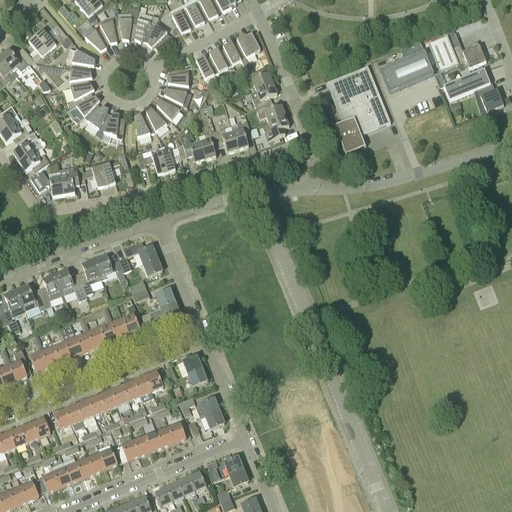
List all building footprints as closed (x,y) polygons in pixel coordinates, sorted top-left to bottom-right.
[(75,32),(92,17),(95,15),(82,0),(79,0),(75,5),(84,16),(75,23),(70,17),(65,21),(75,32)] [(110,0),(102,0),(98,4),(94,0),(82,0),(95,15),(111,1),(110,0)] [(217,17),(221,14),(213,0),(208,0),(199,5),(208,22),(209,23),(218,19),(217,17)] [(236,7),(235,6),(231,0),(213,0),(221,14),(222,16),(232,12),(230,10),(236,7)] [(208,22),(199,5),(197,1),(192,3),(194,7),(186,12),(194,29),(195,30),(204,26),(203,24),(208,22)] [(129,42),(135,42),(137,22),(139,11),(131,11),(132,23),(118,23),(122,42),(122,44),(129,45),(129,42)] [(189,31),(194,29),(186,12),(185,12),(186,12),(181,15),(181,14),(172,19),(180,35),(180,36),(181,36),(181,38),(191,34),(189,31)] [(142,44),(147,45),(156,28),(159,21),(152,19),(150,27),(137,22),(135,42),(135,43),(141,47),(142,44)] [(122,42),(118,23),(118,20),(112,21),(112,20),(98,26),(100,30),(109,46),(110,48),(117,47),(116,44),(122,42)] [(49,55),(67,39),(57,28),(53,32),(58,38),(52,43),(43,33),(35,38),(49,55)] [(153,50),(158,53),(172,40),(156,28),(147,45),(146,47),(151,52),(153,50)] [(105,50),(109,46),(100,30),(96,33),(85,41),(101,56),(106,53),(105,50)] [(453,33),(447,35),(452,48),(458,45),(453,33)] [(236,43),(237,45),(246,61),(255,57),(255,56),(260,53),(251,37),(246,40),(245,38),(236,43)] [(36,66),(42,61),(49,55),(35,38),(28,45),(38,56),(31,61),(24,52),(19,57),(29,68),(34,63),(36,66)] [(67,50),(72,45),(68,40),(62,45),(67,50)] [(486,66),(477,45),(471,47),(472,52),(463,55),(461,51),(460,48),(452,51),(447,40),(428,47),(439,75),(458,67),(466,64),(469,73),(486,66)] [(389,96),(434,78),(433,78),(420,44),(410,48),(415,59),(380,74),(389,96)] [(241,63),(246,61),(237,45),(232,47),(231,45),(223,50),(224,52),(232,68),(241,64),(241,63)] [(71,72),(89,75),(91,70),(94,70),(95,64),(76,54),(70,52),(65,65),(72,67),(71,72)] [(227,71),(232,68),(224,52),(219,54),(218,52),(209,57),(210,59),(219,75),(219,76),(228,71),(227,71)] [(21,75),(29,68),(19,57),(15,60),(8,53),(0,59),(0,60),(11,74),(16,69),(21,75)] [(214,78),(219,75),(210,59),(205,61),(204,59),(195,64),(196,66),(196,67),(197,67),(205,83),(214,78)] [(0,86),(3,90),(11,83),(6,78),(11,74),(0,60),(0,86)] [(365,150),(364,148),(361,138),(390,126),(367,69),(327,86),(343,127),(335,131),(346,158),(365,150)] [(168,88),(169,88),(188,91),(189,91),(188,71),(169,74),(169,80),(166,81),(168,88)] [(71,91),(89,88),(89,83),(92,82),(91,76),(89,75),(71,72),(70,72),(70,86),(71,86),(71,91)] [(503,110),(502,105),(497,93),(494,94),(491,82),(488,83),(484,73),(447,88),(443,89),(444,90),(449,104),(477,93),(487,118),(499,114),(499,112),(503,110)] [(256,94),(273,87),(268,77),(259,80),(257,75),(243,80),(247,90),(254,88),(256,94)] [(439,92),(444,90),(443,89),(447,88),(441,75),(433,78),(439,92)] [(44,83),(39,88),(44,95),(49,94),(52,92),(44,83)] [(256,112),(269,107),(267,101),(277,97),(273,87),(256,94),(251,96),(253,102),(252,102),(256,112)] [(76,110),(93,101),(91,95),(94,94),(91,88),(89,88),(71,91),(70,91),(74,103),(67,105),(70,113),(76,110)] [(164,99),(166,100),(179,107),(183,109),(187,96),(186,96),(188,91),(169,88),(168,93),(165,93),(164,99)] [(85,120),(88,125),(101,111),(98,107),(100,104),(95,100),(93,101),(76,110),(70,113),(69,114),(73,122),(78,126),(84,121),(85,120)] [(156,110),(158,111),(168,122),(171,125),(179,114),(176,112),(179,107),(166,100),(162,105),(159,103),(156,110)] [(0,137),(0,138),(15,127),(12,122),(17,118),(13,112),(16,110),(15,107),(2,115),(0,117),(0,118),(3,123),(0,124),(0,137)] [(268,125),(285,119),(281,109),(271,112),(269,107),(256,112),(260,122),(266,119),(268,125)] [(95,138),(101,142),(112,119),(107,115),(108,113),(102,110),(101,111),(88,125),(99,133),(95,138)] [(146,117),(147,118),(155,135),(156,136),(167,128),(164,126),(168,122),(158,111),(153,114),(151,112),(146,117)] [(111,138),(123,142),(125,123),(119,121),(119,118),(113,117),(112,119),(101,142),(109,145),(111,138)] [(150,137),(155,135),(147,118),(142,120),(140,117),(134,120),(135,122),(137,141),(150,137)] [(285,119),(268,125),(262,128),(268,144),(281,139),(279,133),(289,130),(285,119)] [(233,136),(238,153),(249,150),(246,140),(251,138),(247,124),(237,127),(239,134),(233,136)] [(18,146),(30,138),(34,135),(32,133),(29,135),(24,129),(19,133),(15,127),(0,138),(7,147),(15,141),(18,146)] [(227,156),(238,153),(233,136),(226,138),(224,131),(214,134),(219,148),(224,146),(227,156)] [(65,137),(71,143),(75,138),(70,132),(65,137)] [(200,146),(205,163),(216,160),(213,150),(219,148),(214,134),(204,137),(206,144),(200,146)] [(19,166),(34,156),(38,153),(32,145),(38,142),(34,135),(30,138),(18,146),(21,151),(13,156),(19,166)] [(195,166),(205,163),(200,146),(199,146),(194,147),(193,144),(188,146),(187,142),(182,144),(186,158),(192,156),(195,166)] [(175,173),(171,160),(179,158),(180,160),(186,158),(182,144),(176,146),(177,151),(166,154),(165,150),(159,151),(167,177),(175,173)] [(157,178),(167,177),(159,151),(155,153),(156,157),(143,161),(142,157),(136,158),(140,172),(146,171),(145,167),(153,165),(157,178)] [(35,176),(37,174),(49,166),(44,157),(38,161),(34,156),(19,166),(26,175),(32,171),(35,176)] [(123,173),(128,171),(124,158),(118,160),(120,164),(101,169),(107,190),(116,186),(112,173),(122,170),(123,173)] [(98,192),(107,190),(101,169),(83,175),(85,181),(94,179),(98,192)] [(73,186),(79,185),(85,184),(85,181),(83,175),(82,170),(59,174),(61,180),(64,198),(75,196),(73,186)] [(53,200),(64,198),(61,180),(42,184),(39,180),(34,184),(41,194),(46,191),(45,189),(51,188),(53,200)] [(143,267),(157,262),(152,249),(145,252),(142,245),(124,253),(126,260),(138,255),(143,267)] [(120,284),(125,281),(118,263),(110,267),(107,259),(95,264),(102,283),(107,281),(106,278),(116,274),(120,284)] [(127,262),(126,260),(118,263),(120,270),(125,281),(128,280),(126,275),(132,272),(127,262)] [(157,262),(143,267),(148,280),(162,274),(157,262)] [(90,287),(102,283),(95,264),(83,268),(85,274),(78,277),(86,298),(93,295),(90,287)] [(87,301),(86,298),(78,277),(70,280),(68,274),(56,278),(63,298),(75,294),(79,304),(87,301)] [(42,300),(47,311),(51,323),(56,321),(51,307),(60,304),(59,300),(63,298),(56,278),(44,283),(46,289),(38,292),(42,300)] [(132,297),(146,292),(143,284),(129,290),(132,297)] [(25,312),(36,308),(35,305),(29,289),(17,294),(25,312)] [(136,305),(150,299),(146,292),(132,297),(136,305)] [(161,311),(175,305),(170,293),(156,298),(161,311)] [(26,315),(25,312),(17,294),(5,299),(7,305),(0,308),(8,327),(14,325),(12,320),(26,315)] [(175,305),(161,311),(166,323),(180,318),(175,305)] [(0,323),(2,330),(8,327),(0,308),(0,307),(0,323)] [(147,331),(154,328),(149,316),(142,319),(147,331)] [(129,338),(141,333),(135,320),(134,320),(133,317),(122,322),(129,338)] [(118,343),(129,338),(122,322),(111,326),(118,343)] [(13,338),(21,335),(16,324),(14,325),(8,327),(13,338)] [(106,348),(118,343),(111,326),(99,331),(106,348)] [(94,352),(106,348),(99,331),(88,336),(94,352)] [(83,357),(94,352),(88,336),(76,341),(83,357)] [(71,362),(83,357),(76,341),(65,345),(71,362)] [(60,367),(71,362),(65,345),(53,350),(60,367)] [(48,371),(60,367),(53,350),(42,355),(48,371)] [(37,376),(48,371),(42,355),(30,359),(37,376)] [(188,377),(202,372),(197,359),(183,365),(188,377)] [(9,368),(16,385),(27,380),(21,364),(9,368)] [(0,379),(4,390),(16,385),(9,368),(0,371),(0,379)] [(170,385),(176,382),(171,370),(165,372),(170,385)] [(202,372),(188,377),(193,390),(207,384),(202,372)] [(152,396),(164,391),(157,375),(146,380),(152,396)] [(141,401),(152,396),(146,380),(134,385),(141,401)] [(129,405),(141,401),(134,385),(123,389),(129,405)] [(118,410),(129,405),(123,389),(111,394),(118,410)] [(106,415),(118,410),(111,394),(100,399),(106,415)] [(95,419),(106,415),(100,399),(88,404),(95,419)] [(191,417),(188,410),(195,407),(192,400),(179,406),(185,420),(191,417)] [(206,420),(219,414),(214,402),(196,409),(201,422),(206,420)] [(97,425),(95,419),(88,404),(77,408),(85,429),(85,430),(97,425)] [(73,433),(85,429),(77,408),(65,413),(71,429),(73,433)] [(60,434),(71,429),(65,413),(53,418),(60,434)] [(219,414),(206,420),(211,432),(224,427),(219,414)] [(39,442),(51,437),(44,422),(33,426),(39,442)] [(191,434),(197,431),(195,424),(188,427),(191,434)] [(28,447),(39,442),(33,426),(21,431),(28,447)] [(168,431),(174,446),(186,442),(180,426),(168,431)] [(16,451),(28,447),(21,431),(10,436),(16,451)] [(163,451),(174,446),(168,431),(157,435),(163,451)] [(151,455),(163,451),(157,435),(145,439),(151,455)] [(0,444),(5,456),(16,451),(10,436),(0,439),(0,444)] [(78,445),(90,441),(88,436),(81,439),(80,437),(76,439),(78,445)] [(139,460),(151,455),(145,439),(133,444),(139,460)] [(60,448),(62,452),(71,448),(69,444),(60,448)] [(127,464),(139,460),(133,444),(122,448),(127,464)] [(100,457),(106,472),(118,468),(111,452),(100,457)] [(94,477),(106,472),(100,457),(88,461),(94,477)] [(229,478),(243,472),(238,460),(224,466),(229,478)] [(83,482),(94,477),(88,461),(76,466),(83,482)] [(4,475),(11,473),(9,468),(7,463),(5,464),(7,469),(3,471),(4,475)] [(71,486),(83,482),(76,466),(65,471),(71,486)] [(60,491),(71,486),(65,471),(53,475),(60,491)] [(243,472),(229,478),(234,490),(248,485),(243,472)] [(48,496),(60,491),(53,475),(42,480),(43,483),(47,493),(48,496)] [(195,496),(207,490),(200,476),(189,481),(195,496)] [(184,501),(195,496),(189,481),(177,486),(184,501)] [(42,495),(47,493),(43,483),(38,485),(42,495)] [(21,489),(27,505),(39,500),(38,497),(33,487),(32,484),(21,489)] [(42,495),(38,485),(33,487),(38,497),(42,495)] [(173,506),(184,501),(177,486),(166,491),(173,506)] [(16,510),(27,505),(21,489),(9,495),(16,510)] [(161,511),(173,506),(166,491),(155,496),(161,511)] [(221,507),(231,502),(227,493),(217,497),(221,507)] [(0,504),(3,511),(11,511),(16,510),(9,495),(0,498),(0,504)] [(137,511),(150,511),(146,500),(134,505),(137,511)] [(222,511),(233,511),(235,511),(231,502),(221,507),(222,511)] [(243,511),(259,511),(255,502),(242,508),(243,511)]
